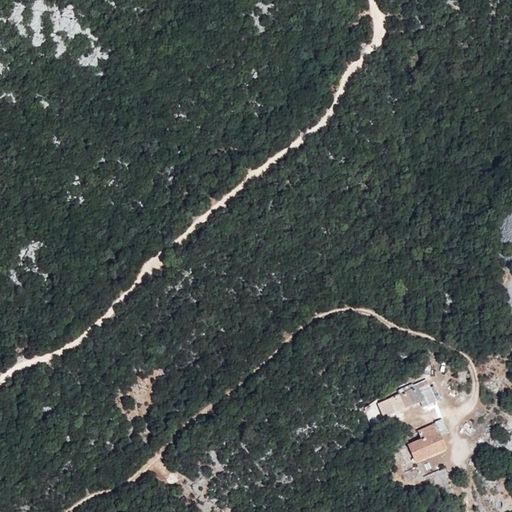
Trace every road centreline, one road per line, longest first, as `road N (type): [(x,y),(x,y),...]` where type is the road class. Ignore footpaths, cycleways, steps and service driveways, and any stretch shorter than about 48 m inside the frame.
road 1 (track): [(0,383),(17,364),(67,347),(169,246),(323,121),(347,69),(372,44),(373,0)]
road 2 (track): [(70,511),(121,487),(317,318),(339,309),(366,309),(468,358),(475,395),(451,423)]
